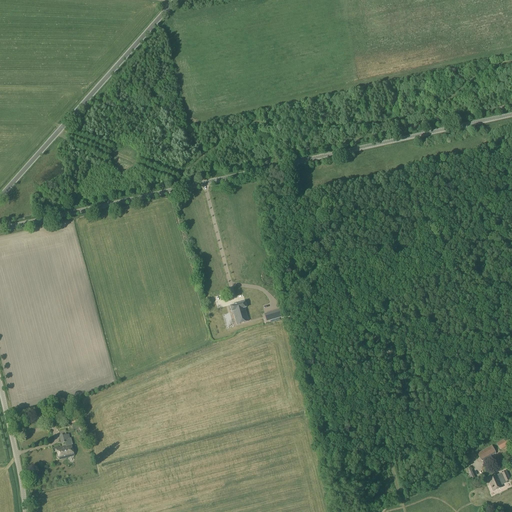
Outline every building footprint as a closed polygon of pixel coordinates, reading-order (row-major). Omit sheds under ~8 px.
[(249,297),(244,298),(249,312),(254,310),(249,297)] [(244,303),(230,307),(231,312),(233,312),(236,325),(248,322),(244,309),(246,308),(244,303)] [(226,336),(226,333),(230,332),(228,324),(218,326),(221,337),(226,336)] [(70,419),(73,430),(83,428),(82,424),(78,425),(76,417),(70,419)] [(71,445),(70,446),(67,434),(65,435),(65,434),(59,436),(62,448),(56,449),(59,460),(74,456),(71,445)] [(497,444),(500,450),(511,442),(511,439),(510,436),(497,444)] [(478,454),(481,460),(495,452),(492,446),(478,454)] [(465,470),(470,482),(476,480),(471,467),(465,470)] [(488,479),(493,491),(503,487),(501,484),(506,481),(506,482),(510,480),(506,471),(502,473),(503,476),(499,478),(497,475),(488,479)]
